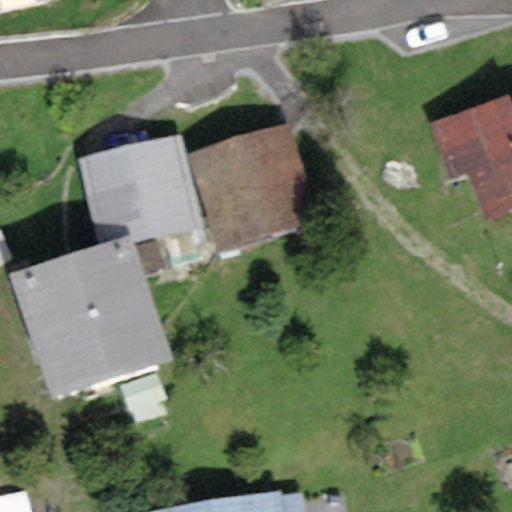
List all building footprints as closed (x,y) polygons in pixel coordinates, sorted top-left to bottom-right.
[(0,0),(0,14),(62,0),(0,0)] [(504,105),(438,130),(453,170),(471,163),(489,210),(511,201),(511,112),(508,114),(504,105)] [(282,131),(194,159),(223,250),(312,222),(282,131)] [(174,144),(85,164),(104,246),(193,225),(174,144)] [(127,244),(18,279),(55,391),(164,355),(127,244)] [(299,511),(298,500),(223,511),(299,511)]
